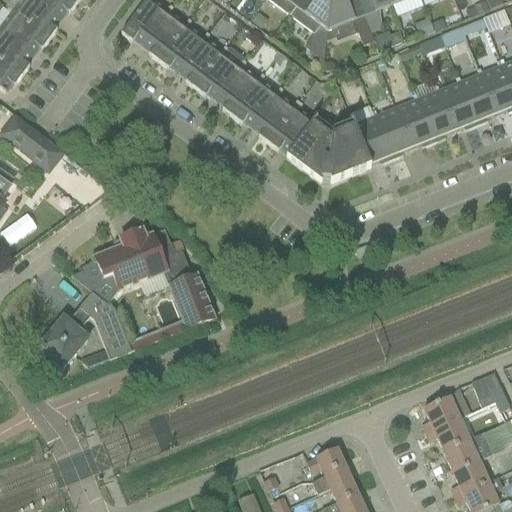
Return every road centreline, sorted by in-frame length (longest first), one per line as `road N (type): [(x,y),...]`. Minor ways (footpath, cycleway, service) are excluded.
road 1 (residential): [(90,58),(323,233),(371,227),(511,170)]
road 2 (residential): [(361,418),(136,511)]
road 3 (residential): [(511,357),(361,418)]
